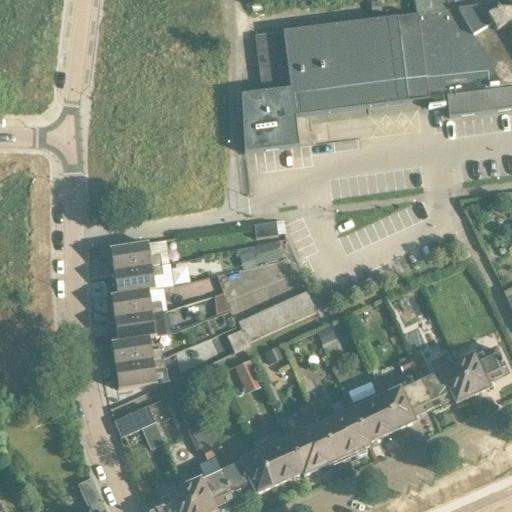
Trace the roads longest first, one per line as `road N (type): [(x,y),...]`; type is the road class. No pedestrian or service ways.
road 1 (residential): [(127,511),(88,402),(78,347),(69,139)]
road 2 (residential): [(300,511),(511,412)]
road 3 (residential): [(84,0),(69,139)]
